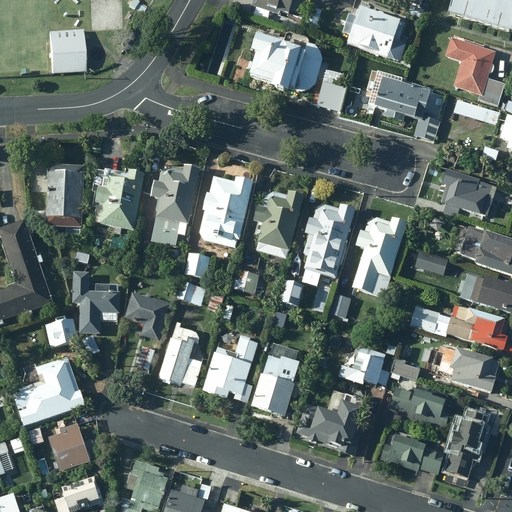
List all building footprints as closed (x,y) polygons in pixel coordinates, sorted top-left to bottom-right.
[(286,21),(292,0),(253,0),(253,2),(247,0),(233,0),(230,11),(247,17),(249,10),(286,21)] [(307,1),(302,0),(294,0),(291,14),(302,17),(307,1)] [(511,8),(483,0),(451,0),(446,19),(511,37),(511,36),(511,8)] [(147,8),(138,2),(135,8),(143,13),(147,8)] [(322,13),(310,9),(305,27),(317,31),(322,13)] [(398,26),(399,23),(359,11),(356,20),(348,18),(342,37),(350,39),(347,49),(399,65),(404,48),(397,46),(403,28),(398,26)] [(132,16),(127,13),(122,19),(128,23),(132,16)] [(80,32),(47,34),(49,76),(83,74),(80,32)] [(304,55),(257,40),(251,57),(256,58),(249,80),(272,87),(271,91),(288,97),(289,92),(294,93),(300,94),(309,92),(315,87),(322,63),(320,54),(313,47),(307,46),(304,55)] [(496,55),(450,40),(443,61),(459,66),(452,90),(480,99),(479,102),(497,108),(504,86),(488,81),(496,55)] [(425,114),(430,95),(400,87),(401,82),(377,75),(368,107),(373,109),(372,112),(385,116),(384,120),(402,125),(403,121),(413,124),(409,138),(434,145),(439,125),(431,123),(433,116),(425,114)] [(345,90),(323,84),(317,109),(339,115),(345,90)] [(493,113),(457,102),(453,115),(490,126),(493,113)] [(511,120),(506,119),(499,144),(508,146),(506,153),(511,154),(511,120)] [(498,154),(484,149),(481,159),(495,164),(498,154)] [(80,232),(83,172),(47,170),(44,231),(65,232),(65,236),(78,237),(78,232),(80,232)] [(187,229),(198,173),(183,170),(182,174),(169,171),(159,177),(157,187),(152,186),(149,202),(158,203),(150,245),(174,250),(177,237),(183,239),(185,229),(187,229)] [(133,236),(143,178),(127,175),(127,179),(103,174),(99,193),(96,193),(90,226),(98,228),(98,230),(133,236)] [(496,190),(445,174),(440,189),(444,190),(439,206),(445,208),(442,216),(456,220),(459,212),(487,221),(496,190)] [(239,244),(252,186),(235,181),(234,186),(213,181),(208,198),(205,197),(201,214),(203,215),(198,237),(203,245),(234,252),(236,244),(239,244)] [(254,255),(286,262),(302,201),(287,197),(286,200),(272,197),(263,202),(261,212),(256,210),(252,226),(257,227),(254,238),(258,240),(254,255)] [(338,212),(325,209),(315,215),(312,224),(308,223),(305,234),(304,238),(306,239),(302,254),(307,263),(325,268),(325,269),(322,277),(323,277),(335,280),(354,214),(338,210),(338,212)] [(386,295),(406,228),(390,222),(389,226),(377,221),(367,228),(364,236),(359,235),(354,251),(363,253),(351,292),(380,301),(382,293),(386,295)] [(0,232),(0,246),(5,262),(32,252),(23,226),(0,232)] [(511,244),(468,231),(459,259),(474,264),(473,269),(511,280),(511,244)] [(5,262),(15,290),(42,281),(32,252),(5,262)] [(74,264),(86,267),(89,257),(76,255),(74,264)] [(443,278),(447,264),(418,255),(414,270),(443,278)] [(211,261),(188,256),(183,278),(206,283),(211,261)] [(260,278),(237,272),(232,292),(256,298),(260,278)] [(88,276),(72,276),(71,307),(78,308),(78,337),(99,338),(100,323),(116,324),(116,317),(119,317),(119,296),(117,296),(117,287),(94,286),(94,296),(88,296),(88,276)] [(511,320),(511,318),(511,291),(467,277),(459,301),(476,307),(475,309),(511,320)] [(15,290),(9,292),(18,319),(52,307),(42,281),(15,290)] [(298,312),(303,289),(283,283),(277,307),(298,312)] [(205,292),(181,284),(176,302),(200,309),(205,292)] [(312,301),(317,302),(314,314),(326,316),(332,287),(321,284),(320,290),(315,289),(312,301)] [(9,292),(0,294),(0,329),(3,328),(2,324),(18,319),(9,292)] [(223,298),(211,294),(207,311),(219,315),(223,298)] [(345,322),(350,302),(333,296),(327,316),(345,322)] [(157,344),(169,308),(167,308),(167,306),(153,302),(152,303),(131,297),(123,322),(143,328),(140,339),(157,344)] [(233,310),(226,308),(222,322),(229,324),(233,310)] [(504,340),(508,325),(468,313),(467,314),(454,310),(450,321),(439,318),(440,317),(415,309),(409,329),(445,340),(446,338),(503,355),(507,341),(504,340)] [(73,323),(45,328),(49,350),(77,345),(73,323)] [(171,343),(169,343),(157,383),(179,390),(180,387),(194,391),(202,366),(188,361),(193,346),(197,347),(198,341),(196,336),(190,334),(179,330),(180,327),(176,326),(171,343)] [(99,355),(92,339),(81,344),(88,360),(99,355)] [(241,399),(257,347),(239,341),(234,357),(216,352),(215,358),(212,357),(200,395),(226,403),(228,396),(241,399)] [(393,358),(396,349),(388,347),(385,356),(393,358)] [(499,366),(439,348),(433,368),(437,370),(436,374),(452,378),(450,384),(491,397),(496,382),(494,382),(499,366)] [(154,353),(142,349),(136,369),(137,370),(134,380),(145,383),(149,373),(148,373),(154,353)] [(284,420),(294,388),(292,388),(299,365),(295,364),(298,354),(284,350),(280,363),(268,359),(262,379),(260,378),(250,410),(284,420)] [(375,390),(385,358),(359,350),(354,352),(353,357),(355,361),(351,372),(341,369),(337,380),(362,388),(363,386),(375,390)] [(83,410),(67,361),(34,372),(39,386),(17,393),(19,397),(12,400),(22,430),(83,410)] [(399,379),(416,383),(419,372),(404,368),(405,364),(394,361),(390,376),(392,376),(391,380),(398,382),(399,379)] [(395,391),(388,411),(408,417),(407,420),(444,432),(450,415),(442,412),(446,399),(430,393),(429,397),(426,396),(427,392),(416,389),(413,396),(395,391)] [(360,414),(363,405),(333,395),(326,416),(305,408),(295,437),(307,442),(306,444),(354,459),(360,438),(355,436),(362,415),(360,414)] [(464,425),(457,423),(447,455),(450,456),(445,475),(467,481),(473,462),(477,463),(480,455),(476,454),(478,446),(476,445),(480,432),(482,433),(486,420),(467,414),(464,425)] [(47,442),(59,475),(89,464),(75,427),(58,433),(59,437),(47,442)] [(48,439),(45,428),(28,434),(32,448),(43,445),(42,441),(48,439)] [(438,478),(444,456),(415,446),(416,443),(394,437),(390,449),(384,447),(379,463),(417,475),(418,472),(438,478)] [(157,511),(167,482),(162,480),(163,476),(158,474),(159,472),(135,464),(130,478),(137,480),(130,503),(119,500),(115,511),(157,511)] [(64,501),(53,504),(55,511),(87,511),(103,507),(94,479),(60,490),(64,501)] [(210,490),(201,487),(198,500),(206,503),(210,490)] [(179,497),(170,494),(164,511),(201,511),(204,505),(194,502),(197,493),(181,489),(179,497)] [(13,511),(11,502),(0,505),(0,511),(13,511)]
